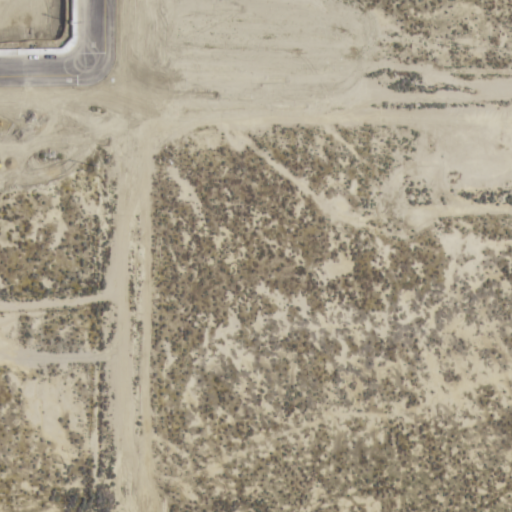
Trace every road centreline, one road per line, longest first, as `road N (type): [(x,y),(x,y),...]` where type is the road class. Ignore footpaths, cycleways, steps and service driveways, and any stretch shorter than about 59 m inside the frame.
road 1 (residential): [(123,511),(120,124),(101,73)]
road 2 (track): [(511,84),(101,73)]
